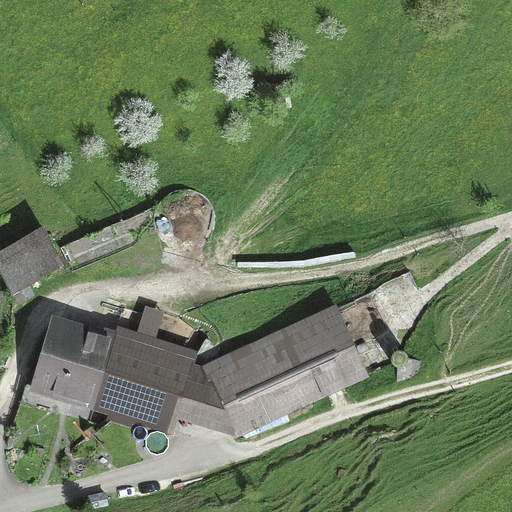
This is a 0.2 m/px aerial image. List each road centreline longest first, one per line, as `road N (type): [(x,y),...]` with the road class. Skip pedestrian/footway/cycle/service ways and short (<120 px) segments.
road 1 (track): [(8,387),(42,309),(107,280),(294,277),(511,219)]
road 2 (track): [(256,441),(511,368)]
road 3 (track): [(511,225),(415,304)]
